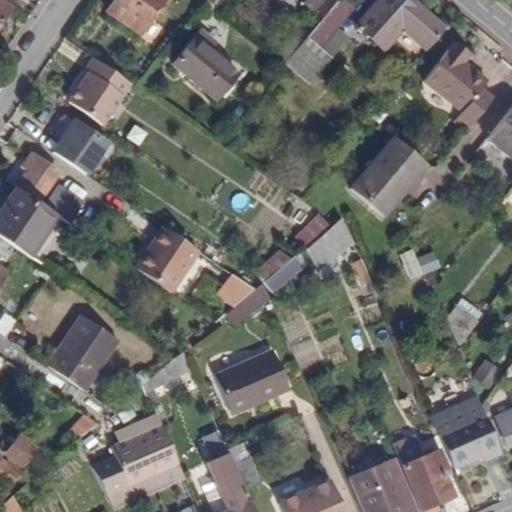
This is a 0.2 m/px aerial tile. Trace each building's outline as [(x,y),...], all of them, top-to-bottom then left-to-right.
[(0,0),(0,19),(10,5),(1,0),(0,0)] [(139,34),(162,0),(113,0),(106,12),(139,34)] [(299,0),(302,2),(299,5),(309,13),(320,0),(299,0)] [(349,10),(337,0),(307,37),(329,56),(343,39),(333,30),(349,10)] [(424,51),(443,28),(417,7),(415,10),(403,0),(379,0),(356,27),(382,51),(401,30),(424,51)] [(213,43),(200,32),(172,65),(214,101),(237,75),(208,50),(213,43)] [(468,126),(490,100),(479,91),(485,83),(462,64),(468,55),(453,43),(422,82),(460,112),(456,117),(468,126)] [(93,59),(85,72),(89,75),(78,91),(69,104),(103,127),(131,85),(93,59)] [(89,75),(85,72),(74,88),(78,91),(89,75)] [(511,162),(511,106),(511,107),(484,141),(511,162)] [(60,142),(52,153),(84,175),(98,155),(104,159),(111,149),(61,115),(49,134),(60,142)] [(428,163),(393,136),(349,189),(379,214),(398,191),(402,194),(428,163)] [(57,174),(29,155),(21,167),(25,170),(16,183),(40,199),(57,174)] [(44,210),(55,217),(69,227),(84,205),(59,188),(44,210)] [(14,190),(0,210),(0,239),(10,246),(28,258),(55,217),(44,210),(14,190)] [(309,242),(328,227),(317,215),(299,232),(309,242)] [(317,270),(352,241),(339,223),(303,251),(317,270)] [(197,252),(165,230),(151,252),(147,250),(134,270),(169,293),(197,252)] [(0,255),(2,257),(10,246),(0,239),(0,285),(9,272),(0,266),(0,255)] [(421,273),(410,249),(398,255),(408,278),(421,273)] [(429,249),(418,254),(424,269),(435,264),(429,249)] [(260,283),(262,282),(286,261),(277,250),(251,272),(260,283)] [(292,256),(286,261),(262,282),(272,293),(302,267),(292,256)] [(358,260),(353,262),(362,283),(367,280),(358,260)] [(217,297),(232,308),(253,290),(232,275),(217,297)] [(260,283),(253,290),(232,308),(223,316),(233,327),(249,313),(251,314),(267,300),(260,283)] [(474,321),(456,307),(445,321),(456,344),(474,321)] [(4,313),(0,321),(0,332),(8,337),(17,319),(4,313)] [(80,316),(58,350),(65,354),(54,372),(83,392),(116,341),(80,316)] [(65,354),(58,350),(46,367),(54,372),(65,354)] [(271,351),(212,376),(229,414),(287,390),(271,351)] [(424,378),(438,372),(431,354),(417,360),(424,378)] [(171,360),(147,381),(141,386),(150,406),(164,400),(158,386),(179,375),(171,360)] [(511,361),(511,363),(511,366),(511,390),(505,394),(511,409),(494,418),(506,445),(511,442),(511,361)] [(497,371),(485,363),(475,377),(487,386),(497,371)] [(139,371),(122,385),(130,395),(141,386),(147,381),(139,371)] [(217,433),(192,374),(184,377),(193,397),(178,404),(183,414),(178,416),(182,428),(188,425),(196,442),(217,433)] [(475,398),(430,418),(451,466),(479,455),(482,461),(499,453),(479,406),(475,398)] [(69,423),(86,438),(98,425),(81,410),(69,423)] [(181,477),(154,416),(113,434),(116,442),(108,446),(112,457),(89,467),(111,507),(181,477)] [(413,436),(392,444),(420,510),(449,497),(441,478),(447,476),(435,450),(421,455),(413,436)] [(34,448),(18,437),(12,445),(3,439),(0,443),(0,460),(0,461),(0,460),(0,476),(10,483),(34,448)] [(227,456),(241,488),(258,481),(248,456),(245,457),(242,450),(227,456)] [(251,511),(241,488),(227,456),(226,452),(206,461),(226,511),(223,511),(251,511)] [(394,460),(346,480),(360,511),(413,511),(417,511),(394,460)] [(342,511),(329,481),(277,503),(280,511),(342,511)] [(0,506),(10,497),(0,490),(0,506)] [(19,511),(10,497),(0,506),(0,511),(19,511)]
